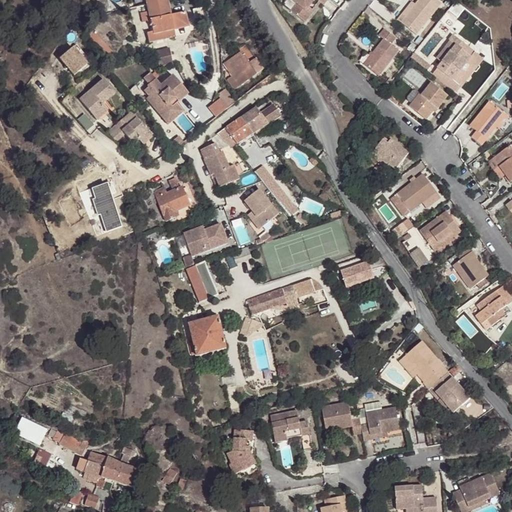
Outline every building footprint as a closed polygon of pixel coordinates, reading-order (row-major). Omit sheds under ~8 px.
[(168,0),(147,5),(153,31),(147,33),(149,43),(175,37),(174,30),(188,27),(186,12),(171,15),(168,0)] [(290,0),(291,0),(297,5),(291,13),(304,24),(311,15),(307,12),(316,1),(320,4),(323,6),(328,0),(290,0)] [(408,17),(404,14),(398,22),(417,36),(442,5),(435,0),(421,0),(416,6),(408,17)] [(307,12),(311,15),(320,4),(316,1),(307,12)] [(413,4),(404,14),(408,17),(416,6),(413,4)] [(205,23),(203,8),(193,11),(195,25),(205,23)] [(383,40),(364,65),(379,76),(399,52),(391,45),(396,39),(384,30),(379,37),(383,40)] [(448,38),(452,41),(457,45),(439,69),(461,86),(466,79),(465,78),(461,75),(474,58),(461,48),(464,43),(452,34),(448,38)] [(452,41),(434,65),(439,69),(457,45),(452,41)] [(76,45),(72,48),(87,65),(90,62),(76,45)] [(72,48),(60,59),(74,76),(87,65),(72,48)] [(170,56),(169,49),(155,51),(157,59),(170,56)] [(242,53),(225,64),(234,77),(230,80),(235,88),(256,73),(242,53)] [(478,61),(474,58),(461,75),(465,78),(478,61)] [(179,97),(181,99),(188,93),(173,74),(160,84),(155,76),(146,83),(148,86),(144,89),(151,99),(149,101),(157,112),(161,109),(167,117),(179,107),(176,103),(174,101),(179,97)] [(95,87),(106,101),(114,94),(102,81),(95,87)] [(449,90),(438,81),(436,83),(447,92),(449,90)] [(425,122),(432,112),(435,109),(437,110),(441,106),(439,105),(446,97),(431,85),(421,97),(419,95),(416,93),(413,92),(406,101),(407,103),(411,106),(408,109),(425,122)] [(104,102),(106,101),(95,87),(78,101),(96,121),(106,112),(101,105),(103,104),(104,102)] [(227,88),(220,94),(231,107),(237,102),(227,88)] [(495,129),(505,117),(488,104),(468,128),(475,134),(470,140),(480,147),(495,129)] [(161,109),(157,112),(166,124),(182,112),(179,107),(167,117),(161,109)] [(256,108),(254,109),(243,117),(255,133),(280,116),(273,107),(261,115),(256,108)] [(151,139),(130,113),(107,133),(114,143),(123,135),(132,146),(138,141),(142,146),(151,139)] [(453,132),(461,120),(450,113),(442,125),(453,132)] [(237,144),(255,133),(243,117),(226,129),(237,144)] [(508,119),(505,117),(495,129),(498,131),(508,119)] [(375,122),(369,128),(380,137),(385,131),(375,122)] [(387,146),(383,142),(369,158),(376,163),(378,160),(389,169),(390,168),(395,172),(408,155),(391,141),(389,144),(387,146)] [(221,153),(218,145),(203,151),(206,160),(205,160),(211,177),(215,176),(220,189),(240,181),(234,167),(230,168),(224,153),(221,153)] [(492,160),(505,176),(510,184),(511,182),(511,151),(509,147),(492,160)] [(378,160),(376,163),(387,172),(389,169),(378,160)] [(499,181),(505,176),(492,160),(487,164),(499,181)] [(279,207),(287,201),(262,168),(255,174),(279,207)] [(422,204),(436,194),(423,175),(391,200),(404,218),(422,204)] [(182,186),(183,188),(167,194),(164,188),(151,193),(154,199),(157,198),(165,221),(176,217),(174,212),(188,207),(189,209),(197,206),(188,183),(182,186)] [(255,223),(262,232),(279,220),(260,194),(245,205),(253,216),(257,222),(255,223)] [(440,200),(436,194),(422,204),(426,210),(440,200)] [(279,207),(289,220),(294,217),(289,211),(292,209),(287,201),(279,207)] [(452,235),(454,239),(462,233),(446,213),(419,233),(435,253),(442,248),(439,244),(452,235)] [(259,234),(262,232),(255,223),(257,222),(253,216),(248,219),(259,234)] [(181,235),(185,246),(189,258),(226,245),(220,226),(202,232),(198,233),(197,230),(181,235)] [(177,249),(185,246),(181,235),(173,238),(177,249)] [(442,248),(454,239),(452,235),(439,244),(442,248)] [(467,247),(456,255),(461,262),(472,254),(467,247)] [(419,249),(411,254),(420,268),(429,262),(419,249)] [(472,254),(461,262),(452,268),(469,292),(473,289),(476,293),(491,282),(488,278),(475,260),(476,260),(472,254)] [(205,263),(188,270),(186,271),(200,304),(219,296),(207,268),(212,266),(213,265),(213,263),(212,260),(204,262),(205,263)] [(380,260),(342,272),(348,289),(377,279),(380,281),(389,272),(380,260)] [(226,265),(230,274),(237,271),(233,262),(226,265)] [(288,304),(317,293),(313,281),(248,302),(251,310),(286,298),(288,304)] [(313,281),(317,293),(325,290),(319,284),(317,282),(313,281)] [(492,326),(500,320),(495,315),(498,312),(511,302),(511,299),(502,286),(477,305),(482,312),(476,317),(482,324),(487,320),(492,326)] [(289,306),(288,304),(286,298),(251,310),(253,317),(263,314),(265,318),(283,312),(282,308),(289,306)] [(188,344),(191,358),(226,350),(219,319),(190,325),(194,343),(188,344)] [(240,333),(248,338),(255,323),(246,319),(240,333)] [(496,343),(488,337),(480,349),(487,354),(496,343)] [(424,385),(429,390),(448,374),(443,368),(445,367),(423,342),(401,362),(415,379),(421,373),(428,381),(424,385)] [(502,350),(509,358),(511,355),(511,348),(508,344),(502,350)] [(470,399),(448,374),(429,390),(439,402),(441,401),(448,408),(453,415),(470,399)] [(361,427),(359,412),(351,414),(347,397),(327,401),(332,427),(345,425),(346,428),(353,427),(355,435),(363,434),(361,427)] [(446,410),(448,408),(441,401),(439,402),(446,410)] [(360,419),(361,427),(363,434),(364,442),(373,440),(372,435),(388,432),(401,430),(397,408),(383,411),(381,402),(366,405),(368,418),(360,419)] [(298,424),(299,424),(297,411),(269,417),(274,443),(286,440),(286,439),(285,435),(300,432),(298,424)] [(20,413),(17,420),(44,435),(47,429),(20,413)] [(307,422),(299,424),(298,424),(300,432),(285,435),(286,439),(301,436),(309,435),(307,422)] [(256,433),(233,431),(231,451),(225,454),(229,465),(227,465),(230,475),(237,473),(255,467),(253,460),(256,433)] [(78,443),(63,435),(59,444),(81,455),(86,447),(78,443)] [(312,450),(309,435),(301,436),(304,452),(312,450)] [(119,464),(113,482),(135,489),(135,488),(141,490),(147,474),(133,469),(136,460),(131,458),(134,452),(123,449),(121,454),(123,455),(120,465),(119,464)] [(106,479),(113,482),(119,464),(108,459),(92,452),(91,453),(91,455),(89,459),(88,463),(106,469),(102,478),(100,477),(97,486),(103,488),(106,479)] [(88,463),(89,459),(86,459),(85,462),(82,460),(78,470),(100,477),(102,478),(106,469),(88,463)] [(170,468),(162,481),(169,486),(177,473),(170,468)] [(160,483),(162,478),(151,474),(149,479),(160,483)] [(472,483),(461,488),(462,491),(455,494),(461,511),(470,511),(472,511),(470,508),(487,500),(501,494),(492,475),(472,483)] [(183,489),(187,480),(181,478),(178,487),(183,489)] [(459,485),(461,488),(472,483),(470,480),(459,485)] [(424,511),(437,511),(437,499),(424,499),(423,487),(396,488),(398,510),(407,509),(425,508),(424,511)] [(82,494),(74,491),(72,497),(81,499),(82,494)] [(99,498),(93,496),(88,495),(85,505),(96,508),(99,498)] [(349,511),(347,497),(326,500),(327,508),(323,509),(323,511),(349,511)] [(470,508),(472,511),(488,504),(487,500),(470,508)] [(249,502),(249,511),(259,511),(260,505),(257,505),(257,502),(249,502)]
